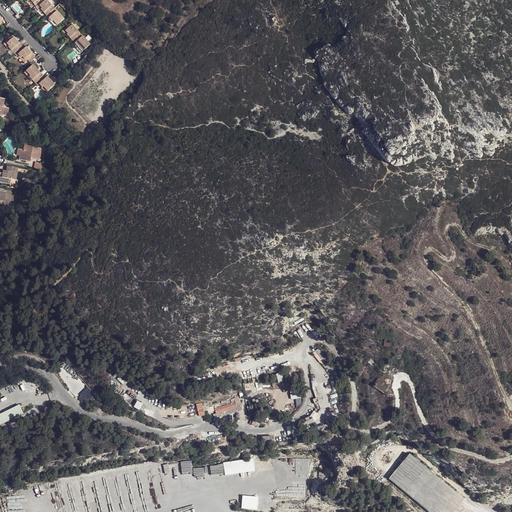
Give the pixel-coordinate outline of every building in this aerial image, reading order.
[(54,9),(44,0),(42,0),(38,4),(42,10),(41,11),(46,16),(54,9)] [(57,26),(63,20),(54,9),(46,16),(50,21),(51,20),(57,26)] [(68,34),(67,35),(73,41),(80,34),(71,24),(64,30),(68,34)] [(80,34),(73,41),(77,45),(78,44),(83,50),(90,44),(80,34)] [(9,48),(14,54),(22,47),(13,38),(7,44),(10,47),(9,48)] [(22,47),(14,54),(17,57),(19,56),(21,58),(22,57),(26,61),(27,59),(32,55),(26,48),(24,50),(22,47)] [(33,80),(36,83),(43,76),(33,65),(27,71),(31,76),(30,77),(33,80)] [(25,74),(31,82),(33,80),(30,77),(31,76),(27,71),(25,74)] [(48,77),(46,79),(43,76),(36,83),(38,86),(40,84),(43,87),(44,86),(48,91),(55,85),(48,77)] [(38,144),(23,141),(21,149),(16,148),(14,154),(20,156),(19,160),(31,163),(33,156),(36,157),(35,160),(41,161),(43,150),(37,148),(38,144)] [(18,168),(8,166),(7,170),(4,170),(4,172),(0,171),(0,181),(10,184),(11,178),(16,179),(18,168)] [(3,188),(0,187),(0,201),(3,202),(2,204),(2,205),(7,207),(9,195),(2,194),(3,188)] [(326,359),(319,349),(315,351),(316,352),(323,361),(326,359)] [(316,352),(312,354),(320,364),(323,361),(316,352)] [(290,390),(291,399),(301,398),(300,390),(290,390)] [(234,402),(214,409),(215,413),(212,414),(214,419),(237,411),(240,403),(239,400),(238,396),(233,399),(234,402)] [(136,400),(132,407),(139,410),(142,404),(143,403),(141,402),(141,403),(136,400)] [(203,414),(201,403),(195,404),(197,409),(198,414),(199,416),(203,414)] [(19,405),(0,413),(0,424),(23,414),(19,405)] [(166,408),(165,417),(178,417),(178,418),(198,414),(197,409),(178,413),(177,408),(166,408)] [(299,424),(290,426),(292,438),(302,436),(299,424)] [(409,454),(388,479),(427,511),(453,511),(464,499),(409,454)] [(252,458),(223,463),(224,476),(254,471),(252,458)] [(160,464),(162,482),(169,482),(170,493),(177,492),(177,496),(185,495),(182,467),(191,466),(190,461),(160,464)]
